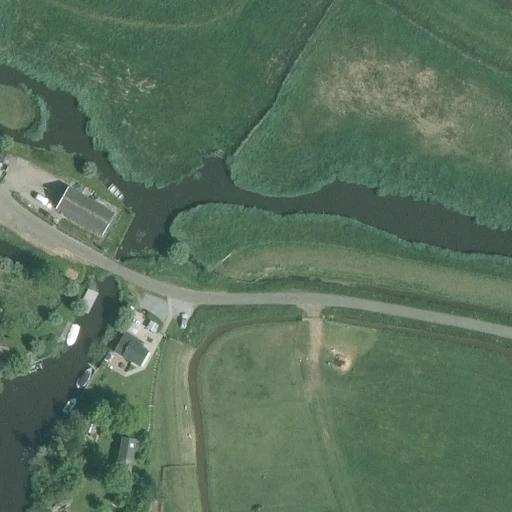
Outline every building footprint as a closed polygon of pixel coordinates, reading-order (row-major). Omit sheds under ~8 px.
[(112,212),(66,186),(54,207),(100,233),(112,212)] [(158,326),(149,320),(144,327),(153,333),(158,326)] [(132,334),(135,327),(126,322),(123,330),(132,334)] [(122,357),(139,366),(147,353),(135,346),(138,341),(132,338),(122,332),(111,351),(122,357)] [(0,356),(5,358),(9,345),(0,342),(0,356)] [(87,418),(83,429),(93,433),(97,422),(87,418)] [(129,472),(134,442),(121,439),(117,470),(129,472)]
